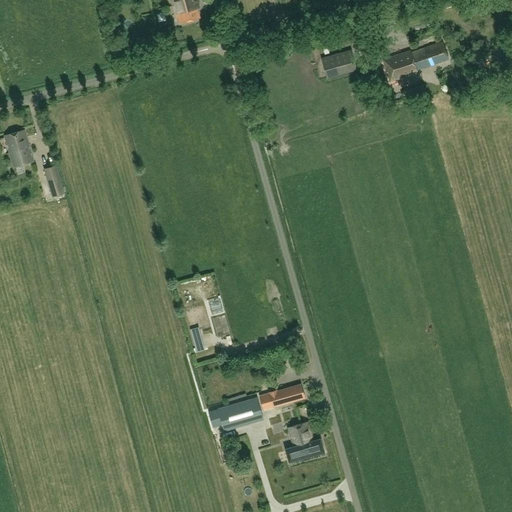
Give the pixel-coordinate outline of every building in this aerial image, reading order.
[(170,0),(176,18),(179,17),(181,24),(200,18),(195,3),(198,2),(197,0),(170,0)] [(390,35),(401,35),(400,17),(389,17),(390,35)] [(411,50),(392,56),(391,56),(391,58),(384,61),(390,81),(408,75),(409,73),(417,70),(417,69),(438,62),(439,63),(449,60),(443,41),(411,52),(411,50)] [(380,63),(379,59),(377,50),(365,53),(367,62),(369,67),(380,63)] [(352,51),(320,58),(325,80),(357,73),(352,51)] [(416,99),(415,96),(426,93),(423,85),(402,91),(405,102),(416,99)] [(33,161),(28,145),(24,129),(4,135),(13,167),(33,161)] [(44,169),(52,197),(65,193),(56,165),(44,169)] [(305,397),(303,390),(301,384),(277,391),(276,390),(269,392),(274,406),(292,400),(305,397)] [(224,429),(263,417),(257,397),(218,409),(224,429)] [(300,417),(307,415),(305,407),(297,409),(300,417)] [(262,455),(285,447),(275,416),(252,424),(262,455)] [(308,422),(301,423),(308,448),(311,447),(313,455),(324,452),(321,439),(314,441),(308,422)] [(308,448),(301,423),(287,427),(295,453),(297,452),(299,458),(313,455),(311,447),(308,448)] [(221,437),(216,438),(221,456),(226,455),(221,437)]
